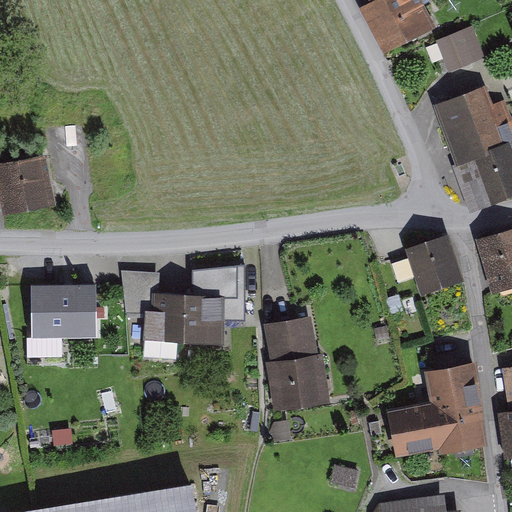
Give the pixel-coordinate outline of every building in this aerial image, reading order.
[(436,23),(424,0),(379,0),(401,41),(436,23)] [(470,25),(437,38),(449,68),(482,54),(470,25)] [(511,98),(491,108),(483,88),(438,107),(463,164),(476,158),(493,198),(511,189),(511,98)] [(110,90),(65,101),(92,207),(136,196),(110,90)] [(53,204),(30,107),(0,114),(0,181),(8,215),(53,204)] [(511,233),(485,241),(499,290),(511,286),(511,233)] [(462,276),(448,234),(408,247),(422,289),(462,276)] [(159,271),(123,269),(126,315),(144,318),(144,339),(225,342),(225,317),(245,316),(244,262),(194,267),(195,288),(159,288),(159,271)] [(95,280),(31,282),(32,336),(96,334),(95,280)] [(309,314),(263,322),(278,406),(324,398),(309,314)] [(469,361),(425,365),(428,401),(385,405),(389,450),(477,441),(469,361)] [(33,502),(4,506),(4,511),(192,511),(188,480),(33,502)]
